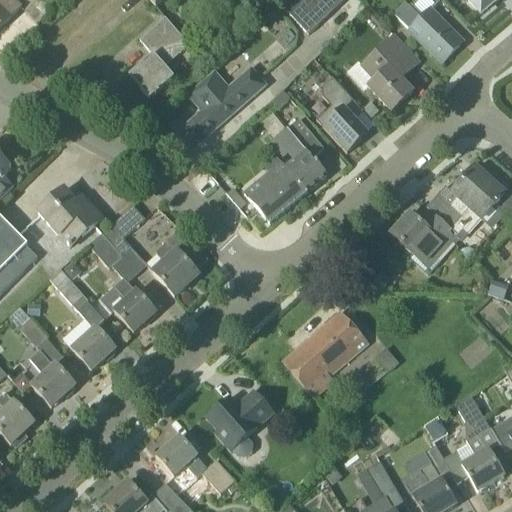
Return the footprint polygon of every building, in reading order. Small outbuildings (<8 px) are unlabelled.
[(146,0),(155,10),(165,0),(146,0)] [(279,0),(275,4),(306,37),(346,0),(279,0)] [(459,0),(464,5),(467,2),(480,16),(496,2),(497,3),(498,2),(498,1),(499,0),(459,0)] [(0,30),(12,18),(0,6),(0,30)] [(462,44),(428,11),(419,20),(405,6),(393,19),(441,66),(462,44)] [(188,48),(178,36),(165,21),(139,43),(152,58),(128,79),(149,102),(154,97),(155,99),(159,96),(158,94),(173,81),(163,70),(188,48)] [(390,115),(412,95),(398,80),(416,63),(394,39),(362,69),(375,83),(367,90),(390,115)] [(228,89),(215,74),(187,99),(201,114),(184,129),(198,146),(265,88),(249,70),(228,89)] [(330,109),(315,123),(346,156),(360,143),(359,142),(365,136),(353,123),(362,115),(331,81),(322,90),(321,99),(330,109)] [(289,156),(296,164),(306,155),(287,132),(292,128),(285,119),(284,120),(275,110),(257,125),(267,136),(286,158),(289,156)] [(306,155),(296,164),(285,172),(306,196),(327,180),(312,162),(325,152),(299,122),(293,127),(286,118),(285,119),(292,128),(287,132),(306,155)] [(0,202),(13,190),(2,180),(10,171),(0,160),(0,202)] [(480,223),(491,211),(504,223),(511,214),(511,201),(505,195),(503,197),(501,195),(505,191),(494,182),(490,185),(474,170),(451,195),(445,189),(426,210),(427,212),(449,232),(447,235),(457,244),(458,243),(466,235),(467,236),(479,223),(480,223)] [(306,196),(285,172),(272,182),(268,177),(243,197),(269,227),(306,196)] [(69,251),(102,221),(82,199),(76,205),(64,192),(37,215),(69,251)] [(112,228),(124,241),(144,222),(133,209),(112,228)] [(449,232),(427,212),(416,224),(408,217),(390,237),(413,258),(437,232),(454,248),(457,244),(447,235),(449,232)] [(0,297),(37,261),(25,249),(26,248),(0,221),(0,297)] [(113,251),(123,242),(124,241),(112,228),(101,238),(113,251)] [(154,256),(163,265),(152,276),(174,300),(198,278),(195,275),(207,263),(180,233),(154,256)] [(109,272),(111,270),(122,260),(113,251),(101,238),(89,249),(109,272)] [(113,251),(122,260),(131,251),(123,242),(113,251)] [(72,265),(63,274),(72,283),(77,278),(77,270),(72,265)] [(374,270),(361,287),(376,299),(389,283),(374,270)] [(61,274),(50,284),(60,295),(71,285),(61,274)] [(135,294),(128,286),(123,282),(113,291),(125,304),(113,315),(133,337),(155,316),(135,294)] [(88,304),(71,285),(60,295),(77,314),(88,304)] [(27,307),(27,318),(39,318),(39,307),(27,307)] [(309,397),(329,380),(367,348),(339,316),(282,365),(309,397)] [(43,377),(32,387),(30,389),(51,411),(74,390),(54,367),(62,360),(46,342),(47,341),(30,322),(18,332),(38,354),(29,363),(43,377)] [(94,331),(93,332),(84,322),(62,342),(91,375),(115,353),(94,331)] [(357,376),(350,382),(359,393),(361,390),(366,386),(357,376)] [(231,454),(237,461),(245,461),(252,455),(252,447),(247,441),(257,431),(256,431),(273,416),(253,394),(237,409),(229,400),(205,421),(216,434),(213,436),(230,455),(231,454)] [(25,441),(22,437),(33,427),(14,405),(13,406),(4,396),(0,400),(0,408),(5,414),(0,418),(0,436),(10,448),(12,446),(16,450),(25,441)] [(466,444),(468,447),(455,456),(443,463),(457,486),(468,480),(477,495),(503,480),(487,453),(498,447),(469,398),(454,409),(464,425),(466,444)] [(436,444),(448,434),(437,421),(426,430),(436,444)] [(375,441),(388,454),(399,442),(386,430),(375,441)] [(155,460),(185,493),(198,482),(197,481),(201,477),(220,498),(235,485),(216,463),(206,471),(178,439),(155,460)] [(405,488),(411,498),(419,511),(449,511),(456,508),(441,484),(451,479),(456,487),(457,486),(443,463),(435,449),(423,456),(426,461),(415,468),(422,478),(405,488)] [(362,468),(380,498),(394,489),(379,465),(376,460),(362,468)] [(188,511),(182,504),(168,490),(165,487),(152,499),(151,498),(150,499),(151,499),(145,505),(127,485),(107,503),(103,506),(108,511),(188,511)] [(264,492),(264,501),(276,502),(277,493),(264,492)] [(392,511),(385,500),(364,511),(392,511)]
